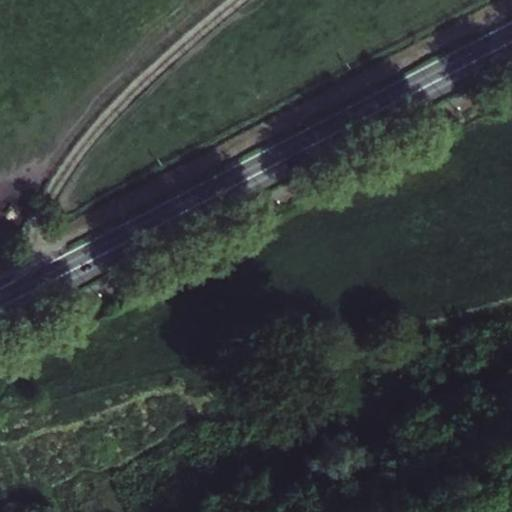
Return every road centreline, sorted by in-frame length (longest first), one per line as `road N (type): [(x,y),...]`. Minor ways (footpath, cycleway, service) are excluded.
road 1 (primary): [(0,307),(511,41)]
road 2 (track): [(35,258),(37,224),(92,135),(241,0)]
